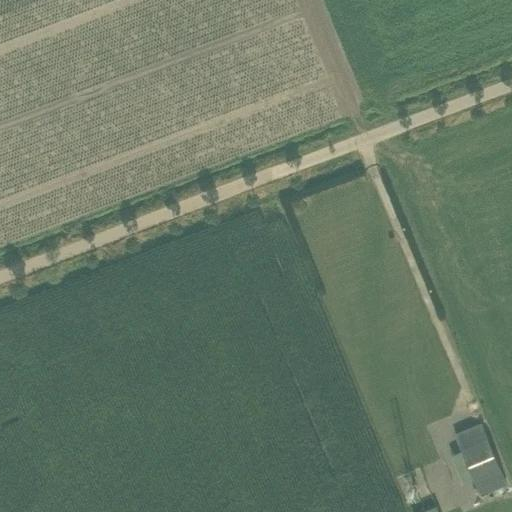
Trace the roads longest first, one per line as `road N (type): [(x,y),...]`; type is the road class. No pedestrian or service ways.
road 1 (track): [(0,280),(283,170)]
road 2 (unclassified): [(283,170),(511,83)]
